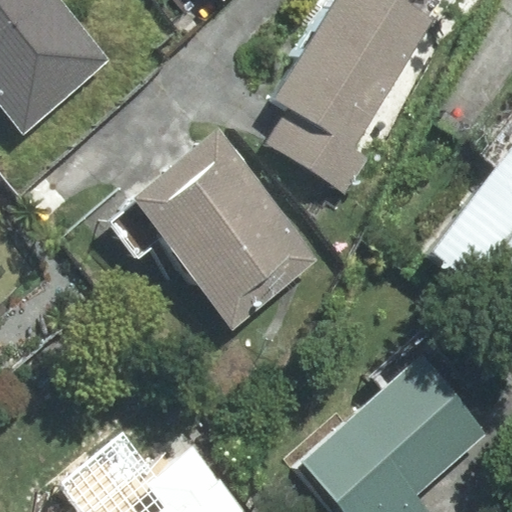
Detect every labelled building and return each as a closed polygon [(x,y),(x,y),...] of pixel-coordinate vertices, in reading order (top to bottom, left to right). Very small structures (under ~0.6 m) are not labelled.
[(0,0),(0,144),(110,52),(65,0),(0,0)] [(445,8),(432,0),(320,0),(263,90),(274,98),(249,136),(340,195),(369,150),(358,143),(445,8)] [(322,255),(217,116),(109,215),(138,253),(163,234),(231,323),(322,255)] [(511,300),(511,126),(426,237),(510,302),(511,300)] [(493,414),(422,326),(369,368),(374,380),(289,450),(340,511),(436,511),(417,484),(493,414)] [(87,444),(53,479),(69,501),(56,511),(245,511),(183,428),(151,461),(126,436),(103,459),(87,444)]
